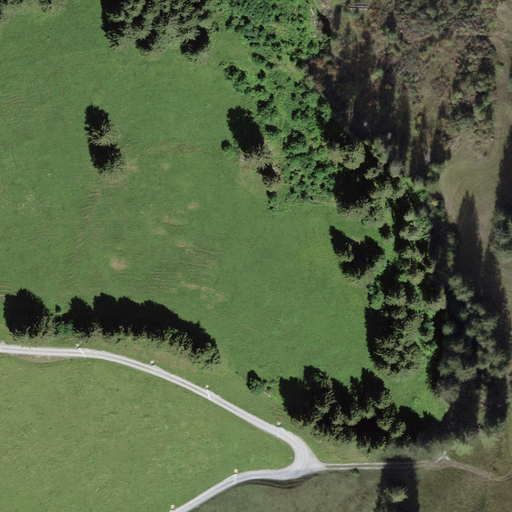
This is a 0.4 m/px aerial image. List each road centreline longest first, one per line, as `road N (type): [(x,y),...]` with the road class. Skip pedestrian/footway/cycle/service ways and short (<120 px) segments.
road 1 (unclassified): [(179,511),(235,479),(292,470),(301,459),(296,443),(128,361),(0,348)]
road 2 (track): [(299,463),(417,465),(447,445)]
